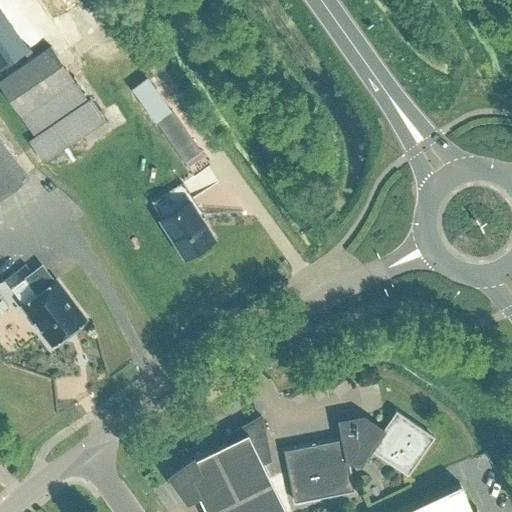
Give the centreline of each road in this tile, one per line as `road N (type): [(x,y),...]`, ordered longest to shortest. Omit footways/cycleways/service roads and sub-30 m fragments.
road 1 (unclassified): [(85,449),(309,303),(428,246)]
road 2 (unknown): [(498,511),(468,470),(368,511)]
